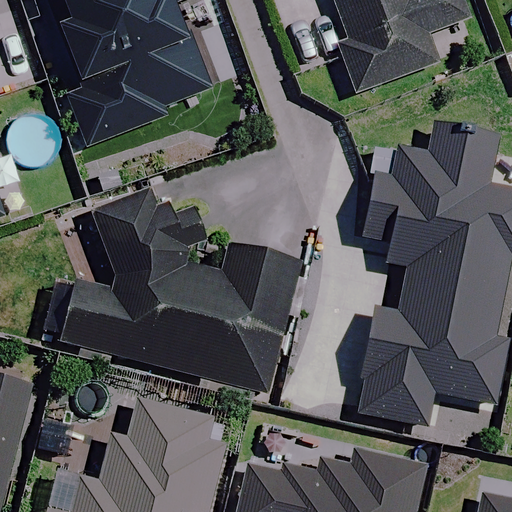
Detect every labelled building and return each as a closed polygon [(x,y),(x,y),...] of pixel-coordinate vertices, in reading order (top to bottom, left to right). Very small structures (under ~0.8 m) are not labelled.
[(39,0),(72,90),(58,95),(78,152),(164,122),(160,112),(195,99),(162,6),(180,0),(39,0)] [(321,0),(338,44),(324,49),(346,110),(435,79),(419,35),(460,21),(452,0),(321,0)] [(359,414),(358,425),(429,435),(433,412),(490,420),(500,345),(490,343),(501,259),(511,260),(511,196),(481,192),(489,140),(426,132),(422,158),(378,152),(375,177),(361,175),(355,214),(369,216),(361,271),(392,276),(386,319),(357,315),(343,412),(359,414)] [(152,219),(145,192),(87,206),(110,296),(63,284),(48,344),(259,398),(293,266),(202,243),(194,273),(184,270),(170,214),(152,219)] [(0,488),(20,392),(0,387),(0,488)] [(212,423),(121,401),(115,424),(105,421),(83,511),(198,511),(213,453),(205,451),(212,423)] [(236,470),(227,511),(407,511),(416,472),(341,457),(338,468),(278,455),(274,477),(236,470)] [(468,511),(511,511),(511,507),(471,499),(468,511)]
